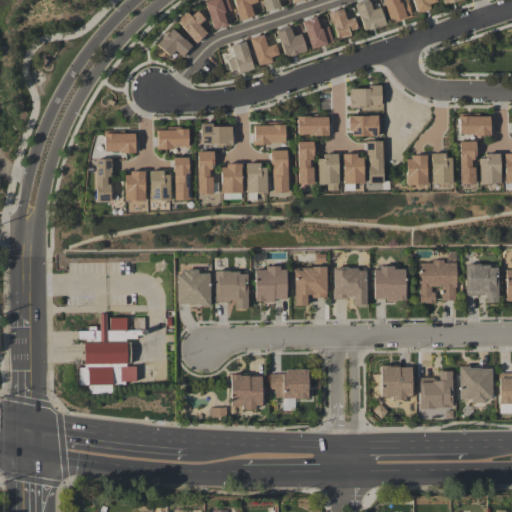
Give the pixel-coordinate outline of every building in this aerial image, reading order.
[(225,26),(221,13),(230,9),(226,0),(208,0),(202,2),(213,30),(225,26)] [(231,0),(238,21),(253,16),(249,4),(256,2),(255,0),(231,0)] [(279,7),(276,0),(261,0),(265,12),(279,7)] [(398,3),(396,0),(381,0),(388,23),(411,16),(406,1),(398,3)] [(411,0),(416,13),(428,9),(427,5),(435,3),(434,0),(411,0)] [(362,31),(384,25),(378,8),(371,10),(368,2),(354,6),(362,31)] [(345,20),(341,8),(327,13),(335,38),(357,31),(352,17),(345,20)] [(195,43),(205,34),(197,25),(203,19),(194,9),(177,23),(195,43)] [(235,21),(232,10),(223,13),(226,24),(235,21)] [(327,26),(318,29),(315,17),(300,21),(309,49),(332,42),(327,26)] [(182,58),(191,48),(171,28),(155,44),(168,57),(174,51),(182,58)] [(300,34),(291,36),(289,28),(275,32),(283,57),(305,51),(300,34)] [(255,66),(271,62),(269,57),(277,55),(274,44),(265,46),(262,35),(248,38),(255,66)] [(233,58),(226,59),(231,76),(252,70),(244,41),(229,45),(233,58)] [(348,108),(379,107),(379,87),(348,88),(348,108)] [(347,116),(347,137),(376,137),(376,116),(347,116)] [(488,116),(457,117),(457,136),(488,135),(488,116)] [(326,117),(295,117),(295,136),(326,135),(326,117)] [(230,145),(230,125),(198,126),(199,145),(230,145)] [(283,125),(252,125),(252,144),(283,144),(283,125)] [(186,130),(155,130),(155,149),(186,148),(186,130)] [(133,133),(102,134),(102,153),(133,152),(133,133)] [(311,185),(312,142),(296,141),(295,184),(311,185)] [(380,141),(366,141),(365,183),(380,184),(380,141)] [(473,184),(473,141),(456,142),(458,184),(473,184)] [(285,150),(270,151),(270,192),(286,192),(285,150)] [(195,194),(209,194),(209,168),(212,168),(212,152),(196,152),(195,194)] [(335,155),(315,156),(316,184),(336,184),(335,155)] [(360,155),(340,155),(341,184),(361,183),(360,155)] [(449,184),(449,155),(429,155),(428,183),(449,184)] [(476,156),(478,184),(498,184),(497,155),(476,156)] [(404,185),(424,185),(424,156),(403,157),(404,185)] [(187,157),(171,158),(172,200),(188,200),(187,157)] [(107,202),(108,159),(94,159),(93,202),(107,202)] [(239,165),(219,165),(219,193),(240,193),(239,165)] [(244,193),(264,193),(264,165),(244,165),(244,193)] [(143,172),(123,172),(122,201),(142,201),(143,172)] [(168,201),(168,172),(147,172),(147,201),(168,201)] [(417,262),(417,303),(432,303),(432,287),(439,287),(439,301),(454,301),(454,261),(417,262)] [(463,265),(464,296),(483,296),(483,302),(496,302),(496,265),(463,265)] [(292,267),(292,306),(305,306),(305,297),(324,297),(325,268),(292,267)] [(371,268),(372,301),(403,300),(403,267),(371,268)] [(253,268),(253,301),(284,301),(284,268),(253,268)] [(364,306),(365,269),(331,269),(331,299),(351,299),(351,306),(364,306)] [(175,306),(208,306),(208,273),(197,274),(197,271),(175,271),(175,306)] [(245,272),(213,272),(213,303),(232,302),(232,309),(246,309),(245,272)] [(73,368),(72,386),(81,387),(82,389),(83,389),(83,391),(86,391),(85,394),(109,394),(109,387),(134,387),(135,367),(124,367),(124,364),(128,364),(129,343),(124,343),(124,339),(136,339),(136,335),(138,336),(142,336),(144,334),(143,330),(139,330),(134,331),(133,318),(110,317),(109,330),(105,330),(105,314),(98,314),(97,330),(95,330),(95,326),(87,326),(86,331),(73,331),(73,340),(80,340),(80,343),(77,343),(77,365),(81,365),(81,368),(73,368)] [(379,399),(410,399),(410,366),(378,367),(379,399)] [(456,401),(489,401),(490,368),(457,367),(456,401)] [(267,389),(273,389),(274,399),(306,398),(306,369),(283,369),(283,374),(267,374),(267,389)] [(417,378),(418,408),(450,408),(450,371),(436,372),(437,378),(417,378)] [(229,406),(239,406),(239,408),(260,408),(260,375),(228,376),(229,406)]
